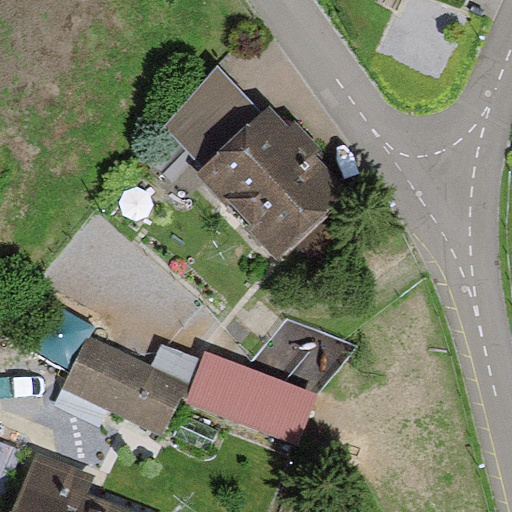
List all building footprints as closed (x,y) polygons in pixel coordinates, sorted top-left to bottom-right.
[(261,115),(218,70),(164,121),(207,166),(261,115)] [(343,189),(267,109),(261,115),(207,166),(200,172),(276,252),(343,189)] [(180,383),(85,338),(61,388),(157,433),(180,383)] [(214,348),(194,400),(307,442),(327,390),(214,348)] [(0,503),(17,456),(0,450),(0,503)] [(87,485),(34,464),(15,511),(104,511),(80,503),(87,485)]
